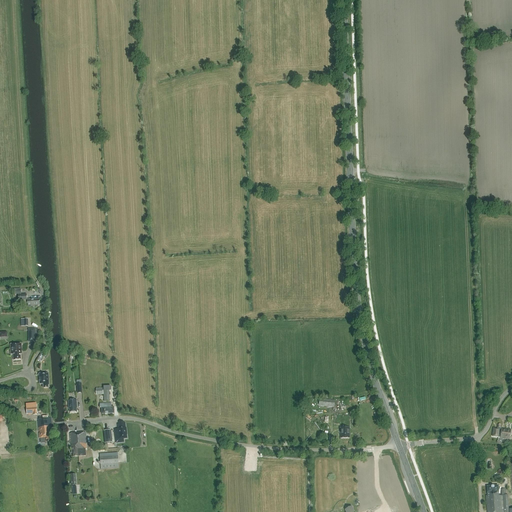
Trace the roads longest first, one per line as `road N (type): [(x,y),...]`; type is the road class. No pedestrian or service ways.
road 1 (primary): [(398,446),(371,373),(352,265),(342,0)]
road 2 (unclassified): [(82,421),(131,419),(258,448),(398,446)]
road 3 (unclassified): [(398,446),(481,435),(511,387)]
